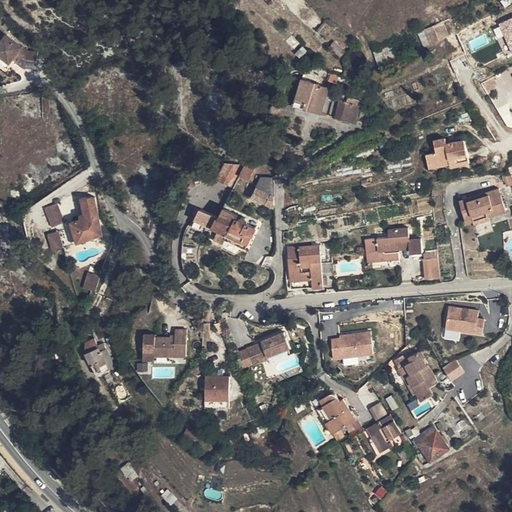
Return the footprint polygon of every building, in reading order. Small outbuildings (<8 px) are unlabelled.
[(511,15),(500,22),(511,46),(511,15)] [(455,33),(448,20),(442,22),(448,35),(455,33)] [(424,31),(429,44),(448,35),(442,22),(424,31)] [(424,31),(417,34),(424,46),(429,44),(424,31)] [(18,58),(16,61),(24,67),(35,67),(37,52),(28,51),(5,34),(2,39),(0,37),(0,55),(10,63),(13,58),(14,56),(18,58)] [(511,51),(507,35),(501,36),(507,55),(511,53),(511,51)] [(306,51),(297,42),(292,47),(301,56),(306,51)] [(345,52),(334,42),(330,47),(340,57),(345,52)] [(385,56),(376,59),(380,69),(400,61),(393,44),(383,48),(385,56)] [(383,48),(373,52),(376,59),(385,56),(383,48)] [(347,80),(329,72),(328,74),(346,82),(347,80)] [(356,123),(360,106),(358,106),(347,102),(339,100),(339,98),(327,94),(329,88),(318,85),(318,83),(301,79),(294,105),(322,113),(322,112),(335,116),(335,117),(356,123)] [(285,104),(274,101),(272,109),(283,112),(285,104)] [(295,107),(285,104),(283,112),(292,115),(295,107)] [(445,139),(433,141),(436,152),(426,155),(429,168),(449,164),(450,167),(469,163),(464,140),(446,144),(445,139)] [(228,168),(224,163),(217,181),(233,188),(239,176),(248,182),(259,163),(228,168)] [(511,183),(509,173),(500,175),(501,183),(506,182),(507,186),(511,184),(511,183)] [(274,196),(275,195),(274,178),(261,177),(256,187),(274,196)] [(274,208),(274,196),(256,187),(251,197),(274,208)] [(487,216),(488,216),(506,211),(498,188),(466,199),(468,205),(461,207),(466,224),(472,222),(472,221),(474,220),(473,216),(486,212),(487,216)] [(78,242),(99,236),(102,235),(95,198),(77,198),(81,219),(72,222),(78,242)] [(468,205),(466,199),(459,201),(461,207),(468,205)] [(200,208),(195,218),(217,230),(226,234),(223,239),(238,246),(245,232),(252,236),(256,228),(247,223),(247,221),(246,220),(246,219),(245,218),(243,217),(241,217),(240,218),(238,219),(235,217),(237,214),(223,207),(218,217),(200,208)] [(61,223),(67,222),(63,209),(58,211),(61,223)] [(490,220),(488,216),(487,216),(486,212),(473,216),(474,220),(472,221),(472,222),(473,225),(490,220)] [(78,242),(72,222),(66,224),(73,244),(78,242)] [(378,251),(379,261),(399,259),(398,249),(410,248),(410,253),(423,251),(421,239),(409,240),(408,228),(388,230),(389,237),(364,239),(366,252),(378,251)] [(54,248),(65,245),(60,229),(49,232),(54,248)] [(348,229),(337,231),(338,238),(349,236),(349,232),(348,229)] [(222,242),(223,240),(223,239),(226,234),(217,230),(213,238),(222,242)] [(245,249),(252,236),(245,232),(238,246),(245,249)] [(321,264),(333,263),(331,244),(287,247),(291,289),(323,286),(323,285),(322,278),(321,264)] [(423,249),(424,259),(437,258),(436,248),(423,249)] [(373,262),(379,261),(378,251),(366,252),(368,268),(373,267),(373,262)] [(425,279),(439,278),(437,258),(424,259),(423,259),(425,279)] [(89,269),(85,286),(97,289),(102,272),(89,269)] [(487,317),(479,316),(481,308),(450,303),(446,327),(483,334),(487,317)] [(332,334),(334,358),(375,354),(373,329),(332,334)] [(157,335),(146,335),(145,361),(155,361),(156,356),(188,357),(188,330),(176,330),(176,338),(157,338),(157,335)] [(262,346),(248,352),(253,364),(254,365),(267,360),(266,356),(288,348),(282,332),(260,341),(262,346)] [(101,351),(96,339),(87,343),(87,350),(98,375),(115,366),(107,348),(101,351)] [(260,341),(246,347),(247,348),(248,352),(262,346),(260,341)] [(248,352),(247,348),(237,352),(244,368),(253,364),(248,352)] [(291,355),(288,348),(266,356),(269,363),(291,355)] [(408,377),(417,392),(422,401),(433,395),(429,388),(437,383),(428,365),(426,366),(418,351),(409,357),(411,361),(399,368),(405,379),(408,377)] [(411,361),(409,357),(407,354),(398,359),(399,362),(397,364),(399,368),(411,361)] [(459,367),(455,361),(443,368),(447,374),(459,367)] [(457,370),(449,376),(449,377),(452,382),(461,375),(457,370)] [(230,405),(230,375),(207,375),(206,405),(230,405)] [(449,377),(449,376),(447,376),(445,376),(443,377),(441,379),(441,381),(441,384),(443,386),(445,387),(448,387),(450,386),(451,384),(452,382),(449,377)] [(413,395),(417,392),(408,377),(405,379),(413,395)] [(469,388),(467,387),(466,387),(464,387),(463,389),(462,390),(463,393),(464,394),(467,395),(469,394),(470,393),(471,391),(470,389),(469,388)] [(346,425),(356,419),(351,411),(344,399),(340,400),(335,394),(334,394),(332,393),(330,394),(320,400),(323,406),(331,419),(326,422),(338,440),(345,436),(343,433),(340,428),(346,425)] [(398,406),(392,395),(386,399),(392,410),(398,406)] [(377,420),(387,413),(380,403),(370,409),(377,420)] [(318,410),(326,422),(331,419),(323,406),(318,410)] [(351,411),(356,419),(359,417),(354,409),(351,411)] [(402,432),(390,415),(368,428),(372,437),(375,435),(384,450),(394,445),(391,439),(402,432)] [(348,429),(352,436),(362,429),(356,419),(346,425),(348,429)] [(458,424),(460,428),(466,424),(463,419),(457,423),(458,424)] [(452,428),(455,433),(461,429),(460,428),(458,424),(452,428)] [(201,433),(188,426),(184,434),(197,441),(201,433)] [(414,439),(421,434),(419,430),(416,426),(411,430),(413,434),(411,435),(413,437),(414,439)] [(431,461),(449,449),(433,426),(421,434),(414,439),(413,440),(418,447),(420,445),(431,461)] [(446,431),(449,437),(455,433),(452,428),(451,427),(446,431)] [(257,430),(250,433),(252,440),(260,437),(257,430)] [(375,435),(372,437),(381,452),(384,450),(375,435)] [(367,467),(363,459),(358,461),(363,470),(367,467)]
